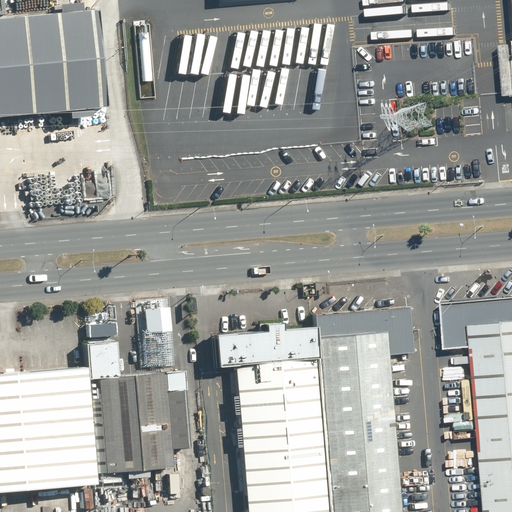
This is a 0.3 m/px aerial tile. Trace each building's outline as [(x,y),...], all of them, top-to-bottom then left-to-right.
[(0,17),(0,111),(100,104),(93,10),(0,17)] [(146,33),(137,33),(142,81),(151,80),(146,33)] [(511,52),(511,44),(500,46),(505,96),(509,97),(511,96),(511,52)] [(469,326),(511,322),(511,298),(444,305),(447,350),(471,347),(469,326)] [(407,307),(311,316),(313,338),(384,332),(386,355),(411,353),(407,307)] [(511,511),(511,322),(469,326),(471,347),(485,511),(511,511)] [(232,365),(243,511),(326,511),(312,329),(278,331),(277,324),(261,325),(261,332),(213,336),(215,366),(232,365)] [(399,511),(386,355),(384,332),(313,338),(329,511),(399,511)] [(85,364),(94,472),(125,470),(125,477),(149,475),(148,468),(173,466),(172,448),(189,447),(183,368),(117,373),(114,337),(83,339),(85,364)] [(0,490),(85,484),(76,370),(0,375),(0,490)] [(211,505),(209,483),(199,484),(201,506),(211,505)]
